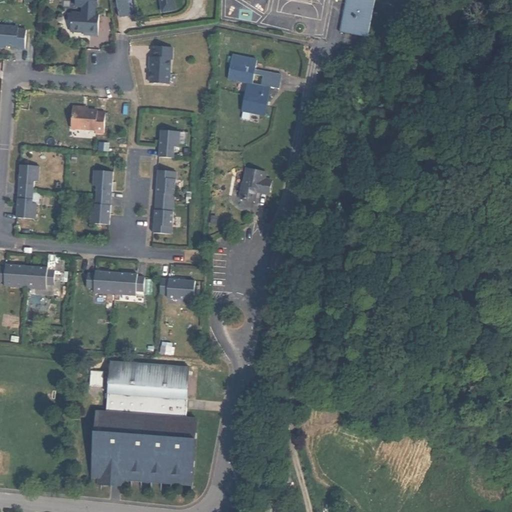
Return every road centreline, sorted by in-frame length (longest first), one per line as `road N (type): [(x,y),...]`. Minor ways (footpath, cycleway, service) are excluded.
road 1 (residential): [(317,46),(262,301)]
road 2 (residential): [(0,205),(9,81),(125,91)]
road 3 (residential): [(247,362),(215,492),(201,511)]
road 4 (residential): [(0,230),(22,243),(128,250)]
